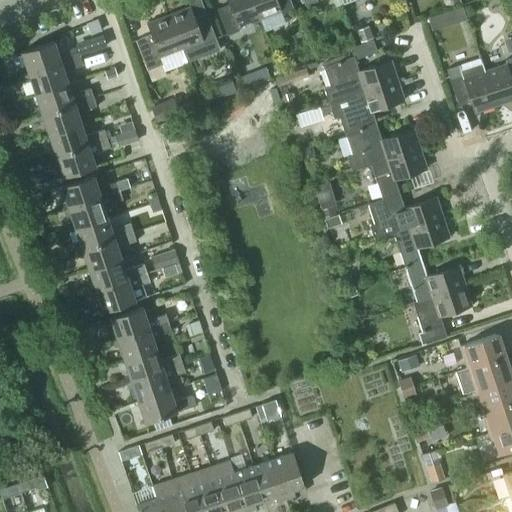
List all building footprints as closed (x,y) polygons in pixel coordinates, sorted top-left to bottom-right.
[(237,26),(259,18),(251,0),(226,0),(228,4),(217,8),(227,35),(239,30),(237,26)] [(251,0),(259,18),(280,10),(282,14),(294,9),(290,0),(251,0)] [(190,6),(168,15),(181,48),(186,61),(219,49),(206,13),(194,17),(190,6)] [(451,10),(428,17),(432,29),(447,24),(446,23),(454,20),(451,10)] [(160,56),(181,48),(168,15),(146,23),(150,34),(135,40),(147,70),(163,64),(160,56)] [(356,31),(361,41),(372,37),(368,26),(356,31)] [(330,102),(397,80),(390,60),(358,70),(355,59),(377,51),(372,39),(350,47),(353,56),(324,65),(331,85),(325,87),(330,102)] [(28,73),(79,56),(76,47),(57,53),(53,41),(21,52),(28,73)] [(28,73),(35,94),(67,83),(63,71),(82,65),(79,56),(28,73)] [(506,64),(484,71),(496,105),(511,99),(511,57),(505,60),(506,64)] [(474,112),(496,105),(484,71),(483,71),(481,62),(460,69),(459,64),(446,69),(458,105),(470,101),(474,112)] [(306,66),(275,77),(278,87),(309,75),(306,66)] [(107,79),(117,76),(115,68),(104,71),(107,79)] [(249,73),(239,77),(243,89),(254,85),(249,73)] [(222,83),(225,93),(236,89),(233,79),(222,83)] [(347,134),(376,125),(372,110),(403,100),(397,80),(330,102),(335,117),(341,116),(347,134)] [(35,94),(42,114),(93,97),(90,88),(71,94),(67,83),(35,94)] [(282,94),(288,112),(296,109),(290,91),(282,94)] [(42,114),(49,134),(81,124),(77,112),(96,106),(93,97),(42,114)] [(157,122),(179,113),(173,98),(151,107),(157,122)] [(85,135),(81,124),(49,134),(55,155),(107,138),(104,129),(85,135)] [(353,170),(370,165),(419,148),(413,128),(381,139),(376,125),(347,134),(353,154),(348,156),(353,170)] [(134,129),(115,135),(119,146),(138,140),(134,129)] [(55,155),(63,177),(95,166),(91,153),(110,147),(107,138),(55,155)] [(302,149),(305,159),(315,156),(311,146),(302,149)] [(382,199),(399,193),(394,179),(426,168),(419,148),(370,165),(382,199)] [(97,187),(93,175),(61,186),(68,207),(119,190),(116,181),(97,187)] [(127,178),(116,181),(119,190),(130,187),(127,178)] [(75,228),(107,217),(103,206),(122,200),(119,190),(68,207),(75,228)] [(158,200),(155,192),(147,194),(149,203),(158,200)] [(377,238),(393,233),(442,217),(435,197),(404,207),(399,193),(382,199),(382,200),(370,204),(376,223),(372,224),(377,238)] [(158,200),(150,203),(152,212),(161,209),(158,200)] [(322,209),(325,217),(337,213),(334,206),(322,209)] [(340,223),(337,214),(325,218),(328,227),(340,223)] [(82,248),(133,231),(130,222),(111,228),(107,217),(75,228),(82,248)] [(404,267),(421,261),(417,247),(449,237),(442,217),(393,233),(404,267)] [(88,269),(121,258),(117,247),(136,241),(133,231),(82,248),(88,269)] [(174,248),(151,256),(155,268),(178,260),(174,248)] [(95,289),(146,272),(143,263),(124,269),(121,258),(88,269),(95,289)] [(416,301),(465,285),(458,265),(426,276),(421,261),(404,267),(416,301)] [(174,264),(162,268),(165,276),(176,272),(174,264)] [(95,289),(102,311),(135,300),(130,288),(149,282),(146,272),(95,289)] [(344,276),(339,278),(343,288),(353,283),(351,278),(344,276)] [(343,288),(341,289),(345,299),(358,294),(353,283),(343,288)] [(418,332),(421,343),(421,344),(446,336),(439,316),(471,305),(465,285),(416,301),(412,302),(422,331),(418,332)] [(146,319),(142,306),(110,317),(117,339),(168,322),(167,320),(177,317),(174,309),(146,319)] [(189,323),(192,335),(201,332),(198,320),(189,323)] [(124,359),(156,349),(152,337),(171,331),(168,322),(117,339),(124,359)] [(459,346),(467,367),(502,356),(495,334),(459,346)] [(130,380),(181,363),(178,353),(159,360),(156,349),(124,359),(130,380)] [(400,360),(403,371),(419,365),(415,354),(400,360)] [(502,356),(467,367),(455,371),(462,393),(474,389),(509,377),(502,356)] [(137,400),(169,389),(166,378),(185,372),(181,363),(130,380),(137,400)] [(402,389),(414,385),(411,376),(399,380),(402,389)] [(474,389),(481,411),(511,400),(511,385),(509,377),(474,389)] [(414,385),(402,389),(404,397),(417,393),(414,385)] [(169,389),(137,400),(144,422),(152,419),(196,405),(192,394),(173,401),(169,389)] [(276,408),(274,399),(260,404),(263,412),(276,408)] [(488,432),(511,424),(511,400),(481,411),(488,432)] [(236,421),(250,417),(247,408),(233,413),(236,421)] [(223,425),(236,421),(233,413),(220,417),(223,425)] [(171,425),(168,414),(152,419),(156,430),(171,425)] [(413,424),(416,433),(428,429),(425,420),(413,424)] [(209,422),(195,426),(198,434),(211,430),(209,422)] [(511,424),(488,432),(495,454),(511,448),(511,424)] [(185,438),(198,434),(195,426),(182,430),(185,438)] [(431,437),(428,429),(416,433),(419,441),(431,437)] [(157,439),(159,447),(172,443),(169,435),(157,439)] [(159,447),(157,439),(144,443),(146,451),(159,447)] [(118,451),(120,460),(133,455),(130,447),(118,451)] [(437,457),(435,449),(422,453),(425,461),(432,482),(444,478),(437,457)] [(292,489),(304,486),(292,452),(272,458),(285,499),(295,496),(292,489)] [(210,466),(225,511),(235,508),(236,511),(245,511),(247,511),(233,471),(235,471),(231,458),(210,466)] [(285,499),(272,458),(252,465),(264,499),(274,495),(276,502),(285,499)] [(233,471),(247,511),(256,509),(254,502),(264,499),(252,465),(235,471),(233,471)] [(190,472),(203,511),(224,511),(225,511),(210,466),(190,472)] [(500,467),(490,471),(492,476),(502,473),(500,467)] [(511,470),(502,474),(509,496),(511,494),(511,470)] [(171,479),(182,511),(203,511),(190,472),(171,479)] [(43,475),(32,479),(35,488),(40,489),(47,487),(43,475)] [(32,479),(19,483),(21,492),(35,488),(32,479)] [(152,485),(156,497),(160,511),(182,511),(171,479),(152,485)] [(8,496),(21,492),(19,483),(5,487),(8,496)] [(436,508),(448,504),(442,487),(430,491),(436,508)] [(160,511),(156,497),(136,504),(135,504),(138,511),(160,511)] [(397,511),(394,502),(368,511),(397,511)]
